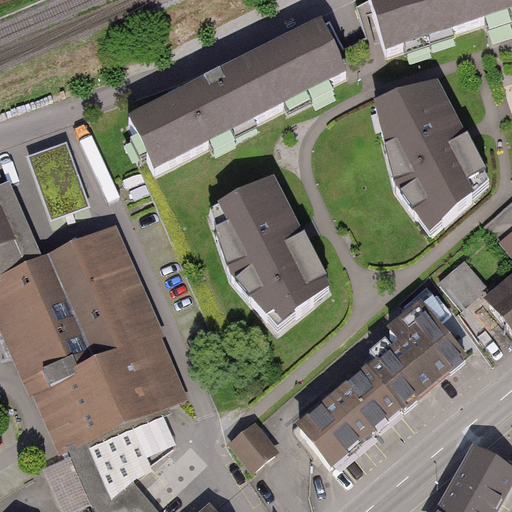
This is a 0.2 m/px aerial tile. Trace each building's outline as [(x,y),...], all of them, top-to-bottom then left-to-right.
[(511,0),(384,0),(370,5),(373,14),(387,57),(511,15),(511,0)] [(314,39),(124,135),(150,186),(340,89),(317,45),(314,39)] [(437,85),(376,110),(393,195),(427,249),(481,205),(437,85)] [(68,147),(29,161),(52,227),(92,213),(68,147)] [(277,183),(206,218),(227,284),(271,342),(329,297),(277,183)] [(0,204),(0,263),(22,254),(0,204)] [(115,242),(0,295),(0,333),(23,388),(42,379),(103,511),(115,511),(153,476),(137,438),(195,411),(115,242)] [(470,259),(443,278),(464,308),(491,289),(470,259)] [(511,279),(484,303),(511,336),(511,279)] [(402,348),(370,376),(404,415),(463,364),(416,310),(389,333),(402,348)] [(367,373),(295,434),(330,475),(402,413),(367,373)] [(277,463),(255,436),(231,456),(253,483),(277,463)] [(465,471),(442,511),(499,511),(511,490),(511,474),(482,457),(465,471)]
